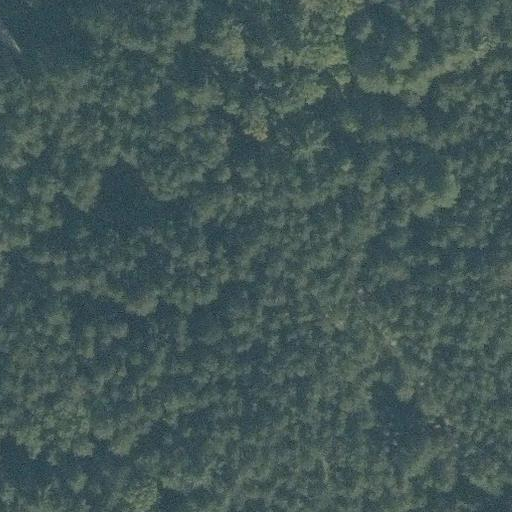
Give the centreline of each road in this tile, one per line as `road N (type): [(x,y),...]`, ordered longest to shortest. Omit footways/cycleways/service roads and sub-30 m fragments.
road 1 (track): [(438,432),(444,412),(356,241),(348,199),(363,98),(328,26),(330,0)]
road 2 (track): [(511,35),(391,54),(367,76),(363,98)]
road 3 (track): [(52,129),(38,80),(0,15)]
